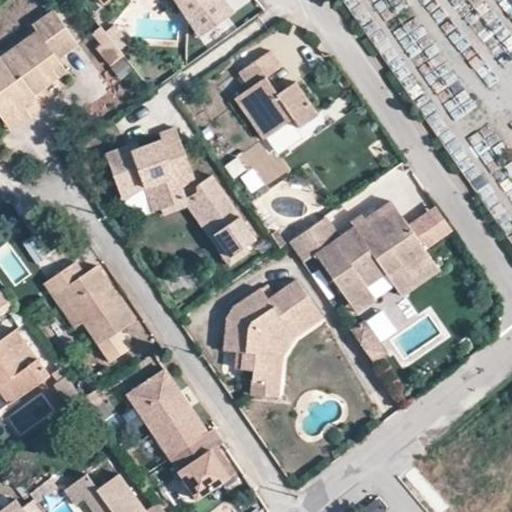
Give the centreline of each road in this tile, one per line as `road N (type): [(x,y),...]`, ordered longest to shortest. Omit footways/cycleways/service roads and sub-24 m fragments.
road 1 (residential): [(96,222),(300,511)]
road 2 (residential): [(511,286),(317,6)]
road 3 (residential): [(313,511),(511,350)]
